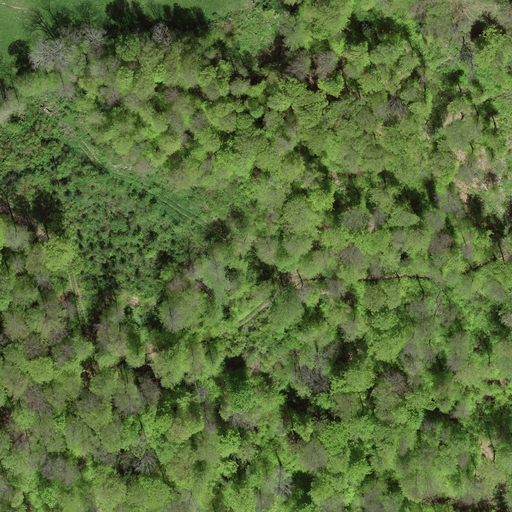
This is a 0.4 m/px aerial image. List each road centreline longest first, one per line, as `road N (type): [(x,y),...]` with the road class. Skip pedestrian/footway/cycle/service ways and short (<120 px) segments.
road 1 (track): [(0,417),(86,373),(222,332),(300,274),(475,267),(511,243)]
road 2 (track): [(326,90),(485,204),(505,223),(510,243)]
